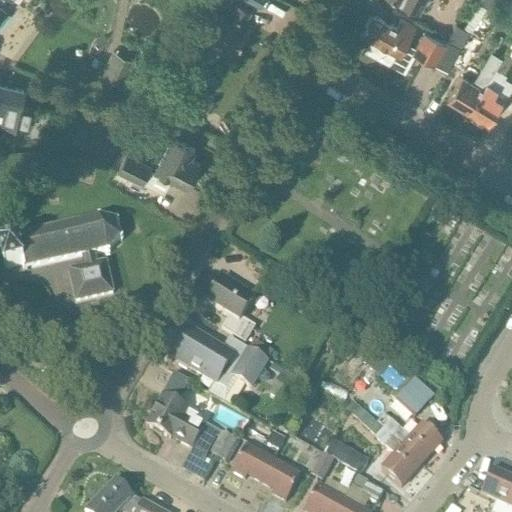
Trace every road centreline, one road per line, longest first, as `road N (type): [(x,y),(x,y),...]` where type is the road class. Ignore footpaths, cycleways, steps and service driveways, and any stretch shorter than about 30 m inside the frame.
road 1 (residential): [(84,432),(301,57)]
road 2 (residential): [(511,186),(301,57)]
road 3 (residential): [(84,432),(227,511)]
